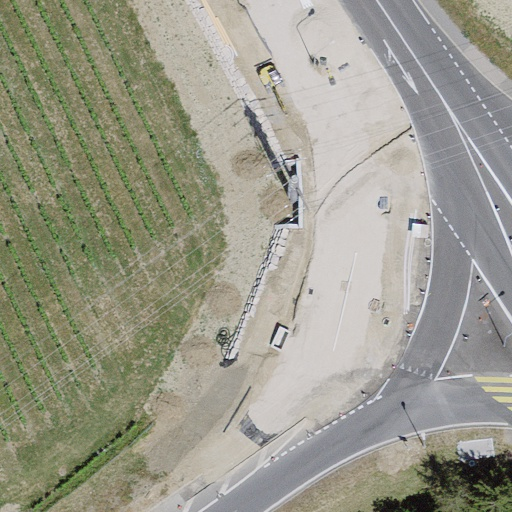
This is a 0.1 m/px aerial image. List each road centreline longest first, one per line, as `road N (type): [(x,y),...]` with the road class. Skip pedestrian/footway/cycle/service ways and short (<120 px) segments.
road 1 (motorway): [(341,18),(369,122),(371,225),(340,351),(307,409),(248,478)]
road 2 (motorway): [(463,315),(426,365),(380,405),(248,478)]
road 3 (secondary): [(341,18),(477,244)]
road 4 (secondary): [(463,108),(394,0)]
